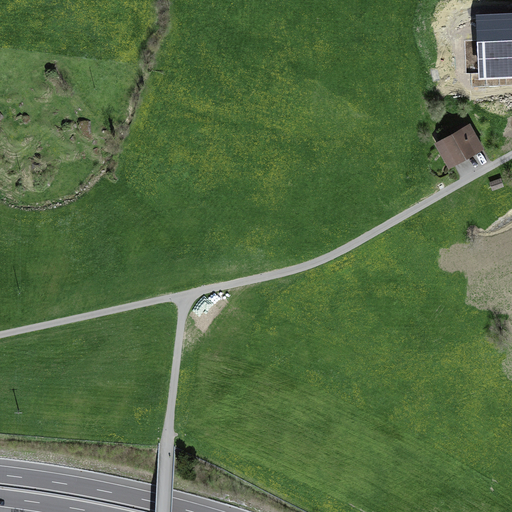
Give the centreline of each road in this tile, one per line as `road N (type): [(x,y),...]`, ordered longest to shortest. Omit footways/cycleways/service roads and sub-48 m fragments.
road 1 (track): [(164,511),(183,295),(0,334)]
road 2 (track): [(183,295),(277,275),(358,244),(511,154)]
road 3 (motorway): [(193,511),(0,474)]
